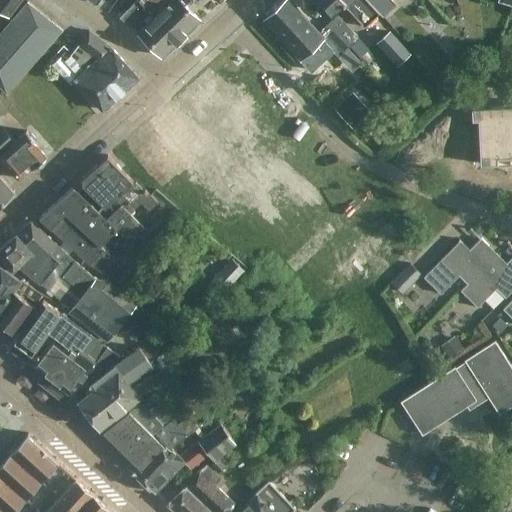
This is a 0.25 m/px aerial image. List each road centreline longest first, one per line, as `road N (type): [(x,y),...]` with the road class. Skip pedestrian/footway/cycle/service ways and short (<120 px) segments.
road 1 (residential): [(511,225),(361,159),(227,17)]
road 2 (residential): [(0,224),(161,76)]
road 3 (residential): [(145,511),(0,378)]
road 4 (unclassified): [(65,0),(161,76)]
